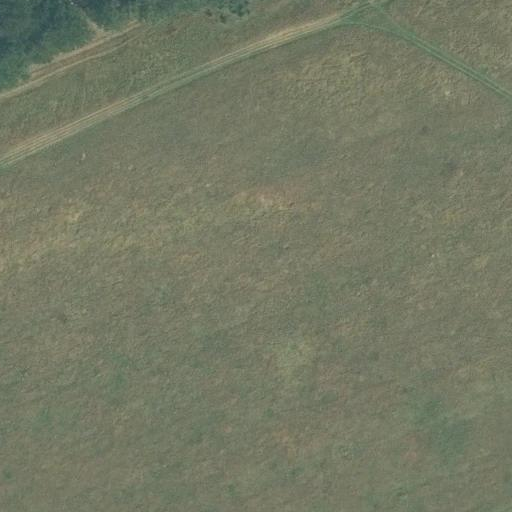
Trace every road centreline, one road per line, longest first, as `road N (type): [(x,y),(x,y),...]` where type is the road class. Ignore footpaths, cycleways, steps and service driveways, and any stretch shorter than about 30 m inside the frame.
road 1 (track): [(0,161),(369,0)]
road 2 (unknown): [(0,88),(202,0)]
road 3 (track): [(389,0),(511,83)]
